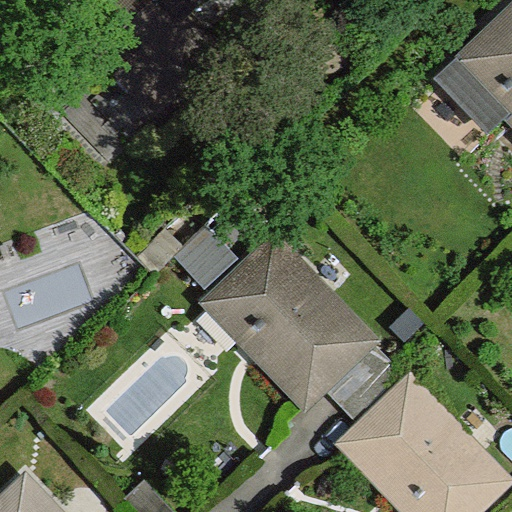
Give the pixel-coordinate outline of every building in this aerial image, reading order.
[(212,0),(98,0),(116,18),(88,45),(159,117),(224,53),(192,21),(212,0)] [(511,10),(457,62),(511,119),(511,10)] [(180,253),(208,285),(244,254),(216,222),(180,253)] [(278,238),(206,305),(309,415),(381,347),(278,238)] [(0,303),(13,299),(0,263),(0,303)] [(511,480),(414,377),(342,444),(405,511),(488,511),(511,490),(511,480)] [(55,511),(24,478),(0,500),(0,511),(55,511)]
